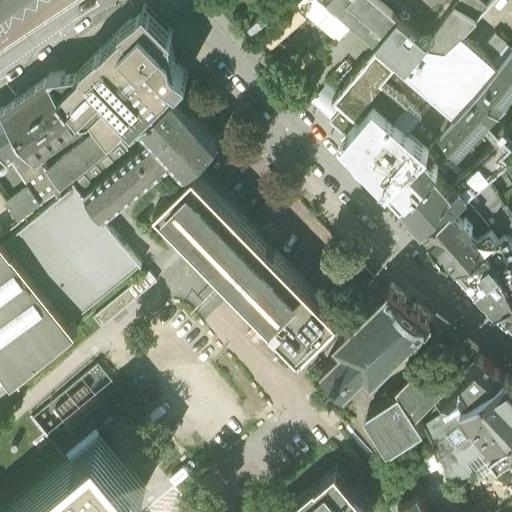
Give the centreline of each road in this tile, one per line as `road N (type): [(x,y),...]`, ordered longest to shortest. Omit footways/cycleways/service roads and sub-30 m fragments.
road 1 (residential): [(511,352),(180,0)]
road 2 (tertiary): [(0,71),(102,0)]
